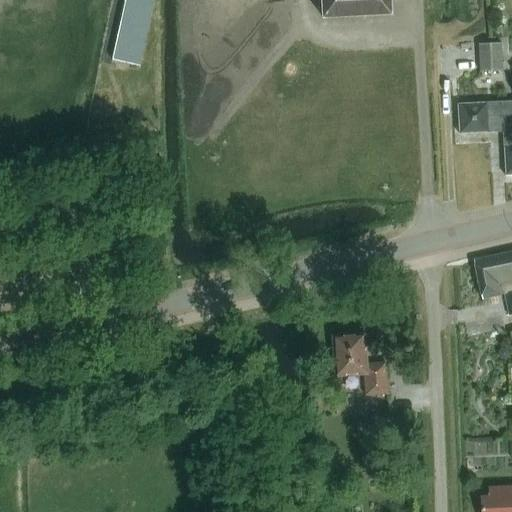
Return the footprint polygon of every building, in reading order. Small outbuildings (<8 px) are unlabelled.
[(154,0),(126,0),(113,59),(139,65),(154,0)] [(322,0),(323,16),(392,11),(391,0),(322,0)] [(502,41),(479,42),(480,70),(503,69),(502,41)] [(460,134),(504,132),(511,131),(511,101),(458,104),(460,134)] [(511,251),(474,261),(483,299),(505,294),(508,310),(510,317),(511,316),(511,251)] [(364,370),(366,392),(387,391),(386,360),(364,362),(363,335),(335,336),(337,372),(364,370)] [(505,439),(481,437),(478,459),(502,462),(505,439)] [(511,511),(511,487),(490,488),(491,497),(482,497),(483,511),(511,511)]
